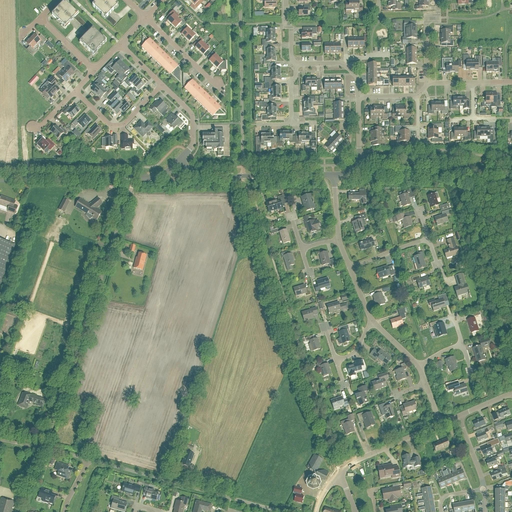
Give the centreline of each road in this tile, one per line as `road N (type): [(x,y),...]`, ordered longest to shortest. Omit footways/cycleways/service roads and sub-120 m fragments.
road 1 (track): [(238,176),(336,464)]
road 2 (unclassified): [(44,447),(134,177)]
road 3 (unclassified): [(280,511),(87,459)]
road 4 (tertiary): [(334,175),(199,176),(181,162)]
road 5 (tertiary): [(511,172),(442,157),(360,160)]
